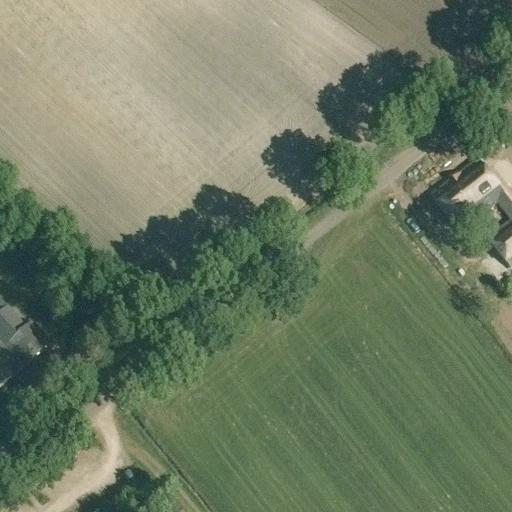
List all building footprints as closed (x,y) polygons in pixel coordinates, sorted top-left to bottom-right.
[(511,149),(511,118),(496,131),(511,150),(511,149)] [(473,223),(496,206),(506,198),(478,161),(431,197),(460,233),(473,223)] [(497,224),(508,218),(503,207),(491,213),(497,224)] [(511,221),(488,240),(511,272),(511,221)] [(511,275),(500,280),(509,297),(511,296),(511,275)] [(0,388),(43,350),(50,343),(30,322),(24,329),(0,302),(0,388)]
